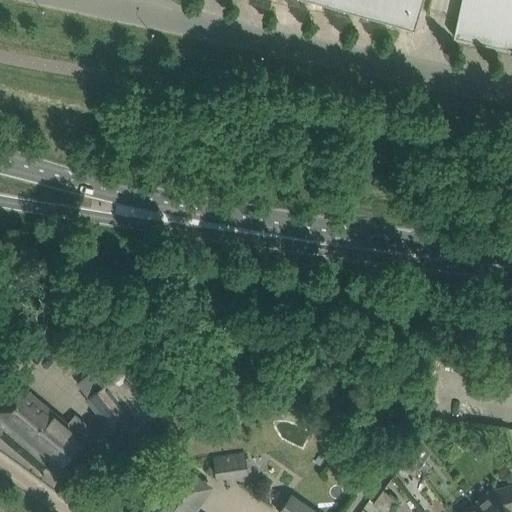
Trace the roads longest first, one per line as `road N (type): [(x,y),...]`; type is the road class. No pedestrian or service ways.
road 1 (tertiary): [(511,263),(190,206),(0,160)]
road 2 (tertiary): [(0,201),(511,271)]
road 3 (unclassified): [(122,9),(511,91)]
